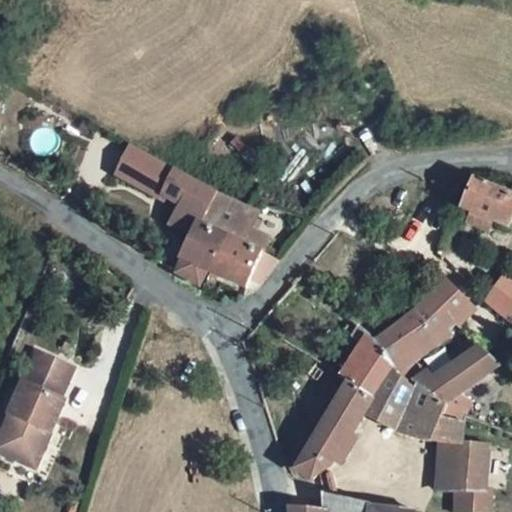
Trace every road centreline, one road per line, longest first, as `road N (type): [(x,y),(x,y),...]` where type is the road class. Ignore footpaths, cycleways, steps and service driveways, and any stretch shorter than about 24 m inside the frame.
road 1 (unclassified): [(222,331),(347,198),(433,163),(511,157)]
road 2 (unclassified): [(0,177),(222,331)]
road 3 (unclassified): [(275,511),(264,447),(222,331)]
